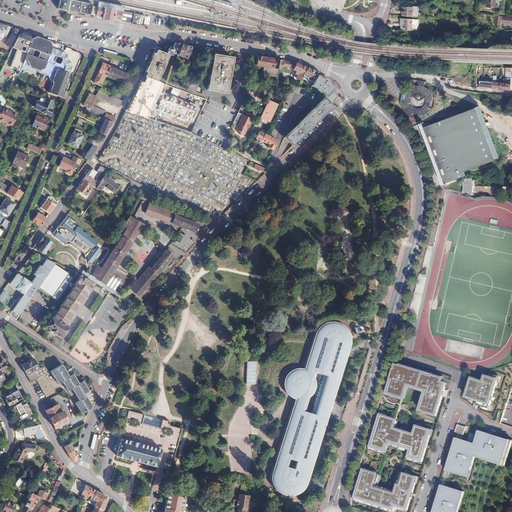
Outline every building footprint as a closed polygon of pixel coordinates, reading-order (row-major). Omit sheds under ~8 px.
[(122,15),(122,13),(119,12),(116,11),(113,11),(108,10),(105,9),(101,8),(97,7),(97,8),(92,7),(93,5),(67,0),(59,0),(57,10),(64,11),(90,17),(90,15),(96,16),(96,18),(102,19),(102,20),(105,21),(111,22),(114,23),(114,21),(120,22),(122,15)] [(98,3),(97,7),(101,8),(105,9),(108,10),(113,11),(116,11),(119,12),(122,13),(123,8),(98,3)] [(404,6),(403,16),(413,16),(413,7),(404,6)] [(126,14),(122,13),(122,15),(120,22),(123,23),(124,23),(125,23),(126,21),(126,19),(132,20),(133,15),(127,14),(126,14)] [(137,16),(133,15),(132,20),(126,19),(126,21),(125,23),(131,25),(142,27),(144,21),(145,17),(143,17),(141,17),(137,16)] [(405,24),(405,31),(413,31),(414,20),(401,19),(401,24),(405,24)] [(0,39),(1,40),(2,37),(6,39),(12,28),(7,27),(8,26),(0,23),(0,39)] [(19,35),(18,30),(14,29),(7,46),(12,48),(19,35)] [(0,90),(7,94),(12,83),(16,85),(18,82),(24,65),(38,70),(50,42),(37,38),(34,39),(32,40),(31,36),(20,32),(19,35),(12,48),(12,49),(0,73),(0,90)] [(60,97),(69,73),(75,75),(83,53),(72,50),(50,42),(38,70),(49,74),(51,84),(48,93),(60,97)] [(168,55),(169,55),(172,56),(174,53),(177,54),(181,44),(181,43),(174,42),(173,46),(171,45),(169,48),(166,54),(168,55)] [(181,44),(177,54),(186,58),(190,48),(181,44)] [(143,77),(157,82),(169,55),(168,55),(166,54),(162,52),(155,50),(143,77)] [(213,55),(207,91),(227,94),(234,58),(213,55)] [(283,61),(258,56),(257,65),(265,66),(264,75),(277,77),(281,68),(283,61)] [(295,63),(283,61),(281,68),(291,69),(293,70),(293,71),(295,72),(294,75),(296,77),(295,80),(300,82),(303,75),(306,68),(295,63)] [(92,82),(100,86),(105,76),(109,67),(101,64),(98,69),(92,82)] [(18,82),(30,86),(38,70),(24,65),(18,82)] [(130,77),(109,67),(105,76),(126,86),(130,77)] [(314,80),(317,74),(306,68),(303,75),(314,80)] [(38,70),(30,86),(48,93),(51,84),(49,74),(38,70)] [(285,137),(293,145),(312,126),(332,106),(333,105),(334,103),(335,102),(335,100),(336,97),(336,95),(336,93),(336,91),(335,88),(334,85),(333,83),(332,82),(330,80),(329,79),(317,74),(314,80),(312,86),(317,88),(326,96),(313,108),(285,137)] [(143,86),(139,94),(148,97),(154,83),(143,79),(141,85),(143,86)] [(190,82),(187,89),(195,92),(198,85),(190,82)] [(98,90),(95,97),(119,108),(122,101),(120,100),(125,89),(118,86),(113,96),(98,90)] [(421,102),(430,94),(429,93),(428,92),(426,91),(424,89),(421,88),(418,88),(416,88),(413,89),(411,90),(409,91),(407,89),(405,91),(404,93),(402,96),(401,99),(401,102),(401,105),(401,108),(402,111),(404,114),(406,116),(408,118),(410,119),(414,121),(416,116),(418,117),(420,116),(423,115),(426,114),(422,109),(421,110),(419,110),(417,111),(416,110),(414,109),(413,108),(411,107),(411,105),(410,103),(411,101),(412,99),(413,97),(417,102),(418,102),(419,102),(420,102),(421,102)] [(139,94),(138,93),(136,98),(151,104),(153,99),(148,97),(139,94)] [(87,108),(85,112),(88,113),(91,105),(95,97),(88,94),(83,106),(87,108)] [(41,97),(39,102),(37,101),(34,107),(41,110),(40,111),(49,115),(51,110),(48,108),(51,102),(41,97)] [(269,101),(260,119),(268,122),(276,104),(269,101)] [(0,118),(2,119),(13,125),(18,114),(4,107),(4,108),(0,105),(0,118)] [(104,120),(112,123),(113,122),(114,118),(106,114),(107,112),(91,105),(88,113),(104,120)] [(127,106),(125,110),(144,117),(146,113),(127,106)] [(498,158),(477,108),(427,129),(449,179),(498,158)] [(155,111),(151,119),(158,122),(162,114),(155,111)] [(252,119),(238,113),(233,124),(238,127),(237,130),(241,131),(241,135),(244,135),(246,132),(244,130),(245,128),(247,129),(249,125),(247,124),(248,122),(250,122),(252,119)] [(46,120),(36,116),(32,126),(42,130),(46,120)] [(98,132),(104,135),(112,123),(104,120),(98,132)] [(419,123),(415,125),(421,138),(424,136),(419,123)] [(74,128),(67,144),(76,148),(82,136),(79,135),(81,132),(74,128)] [(264,134),(259,132),(256,137),(261,140),(260,141),(269,145),(267,148),(273,151),(278,142),(269,136),(264,134)] [(83,158),(87,160),(99,143),(95,139),(92,143),(96,146),(95,147),(92,146),(83,158)] [(27,149),(41,155),(45,146),(42,145),(39,148),(29,144),(27,149)] [(27,156),(17,152),(12,163),(22,167),(27,156)] [(78,165),(81,159),(72,156),(70,160),(62,156),(56,168),(71,174),(75,164),(78,165)] [(258,170),(265,172),(268,169),(255,164),(254,168),(258,170)] [(83,180),(91,185),(95,188),(98,183),(91,178),(95,172),(91,169),(90,170),(82,180),(83,180)] [(95,188),(99,191),(103,186),(113,193),(117,186),(103,177),(98,183),(95,188)] [(468,191),(468,192),(476,194),(477,190),(477,186),(476,181),(476,178),(470,179),(470,182),(468,183),(468,185),(469,189),(468,191)] [(83,180),(76,189),(84,194),(91,185),(83,180)] [(21,202),(24,194),(11,186),(7,193),(21,202)] [(42,216),(45,218),(57,202),(48,196),(50,193),(43,188),(40,194),(46,198),(44,201),(41,206),(40,208),(45,212),(42,216)] [(14,204),(6,198),(0,207),(0,210),(7,215),(14,204)] [(137,212),(143,214),(148,203),(141,200),(137,212)] [(148,204),(145,213),(195,232),(198,224),(193,222),(194,220),(148,204)] [(31,220),(39,226),(45,218),(42,216),(36,212),(31,220)] [(98,267),(91,277),(114,290),(118,284),(118,283),(118,282),(117,281),(114,281),(111,280),(108,278),(110,276),(125,251),(142,225),(128,216),(122,226),(126,228),(113,249),(101,269),(98,267)] [(9,229),(11,223),(5,219),(1,225),(9,229)] [(69,244),(84,254),(84,259),(87,258),(87,262),(91,264),(101,250),(96,245),(97,243),(97,240),(94,238),(92,238),(90,237),(89,234),(86,232),(84,233),(82,232),(82,229),(79,227),(77,227),(74,225),(72,228),(64,223),(62,226),(59,227),(58,226),(56,229),(57,230),(57,232),(54,236),(61,242),(64,242),(65,245),(69,244)] [(37,246),(34,250),(46,255),(53,245),(43,237),(39,243),(41,245),(40,248),(37,246)] [(131,289),(134,291),(139,295),(161,269),(173,256),(166,250),(163,253),(161,252),(147,270),(131,289)] [(39,263),(43,258),(34,252),(31,258),(39,263)] [(9,315),(15,319),(37,288),(54,263),(45,259),(40,266),(39,265),(33,275),(35,276),(30,283),(27,281),(23,278),(22,278),(16,274),(9,284),(15,288),(15,289),(20,293),(23,294),(20,299),(15,306),(9,315)] [(54,265),(37,289),(50,298),(54,292),(58,295),(63,289),(59,286),(66,274),(54,265)] [(87,278),(87,279),(108,292),(127,304),(134,309),(132,312),(135,314),(137,311),(140,307),(142,303),(139,301),(136,304),(127,299),(134,291),(131,289),(124,297),(114,290),(91,277),(82,271),(80,274),(87,278)] [(50,321),(45,329),(49,332),(49,333),(54,336),(54,335),(60,339),(67,328),(64,325),(85,293),(86,293),(91,284),(79,277),(74,285),(74,286),(57,311),(54,310),(48,319),(50,321)] [(344,287),(336,287),(336,291),(329,290),(328,298),(332,298),(332,305),(339,306),(340,302),(347,303),(348,295),(344,295),(344,287)] [(306,398),(307,397),(309,396),(310,394),(312,393),(313,391),(314,389),(314,387),(315,384),(315,382),(314,380),(314,378),(315,373),(323,375),(316,397),(321,398),(322,396),(328,397),(327,400),(332,402),(334,394),(343,365),(346,358),(343,357),(347,345),(349,346),(350,343),(351,340),(351,339),(350,335),(349,332),(346,329),(344,326),(342,325),(338,323),(335,322),(332,322),(328,322),(324,323),(321,326),(318,328),(315,331),(310,348),(304,369),(302,368),(299,368),(296,368),(293,368),(290,370),(288,372),(286,374),(284,377),(283,380),(283,383),(283,386),(284,388),(284,390),(286,393),(287,395),(289,396),(290,397),(292,398),(294,399),(296,399),(298,399),(300,399),(302,399),(304,399),(306,398)] [(33,359),(21,365),(30,382),(35,379),(47,372),(44,366),(38,369),(33,359)] [(255,384),(255,361),(246,361),(246,384),(255,384)] [(61,364),(50,370),(57,383),(61,381),(67,391),(72,388),(77,398),(79,401),(75,403),(81,414),(89,410),(90,409),(90,408),(88,404),(89,403),(87,399),(96,394),(87,379),(79,384),(73,374),(69,376),(61,364)] [(422,415),(437,419),(448,383),(393,366),(382,399),(399,404),(404,390),(427,398),(422,415)] [(473,379),(466,398),(481,403),(493,407),(502,381),(488,376),(485,383),(473,379)] [(12,393),(5,396),(6,398),(5,399),(7,405),(9,404),(9,405),(14,403),(13,401),(20,397),(16,388),(11,390),(12,393)] [(72,388),(67,391),(73,400),(77,398),(72,388)] [(321,398),(316,397),(311,413),(316,415),(315,417),(321,419),(322,417),(327,418),(332,402),(327,400),(328,397),(322,396),(321,398)] [(303,411),(307,397),(306,398),(304,399),(302,399),(300,399),(298,399),(296,399),(294,399),(291,407),(303,411)] [(25,400),(11,407),(14,412),(17,411),(21,419),(25,417),(29,414),(31,413),(25,400)] [(55,404),(44,410),(54,428),(67,421),(64,416),(66,415),(62,409),(60,409),(58,404),(55,405),(55,404)] [(302,416),(303,411),(291,407),(278,451),(270,474),(270,478),(271,481),(271,483),(273,486),(275,489),(277,491),(279,493),(282,494),(284,495),(287,495),(289,495),(292,495),(295,494),(297,493),(300,492),(302,490),(304,488),(305,486),(306,483),(323,430),(327,418),(322,417),(321,419),(315,417),(316,415),(311,413),(310,418),(302,416)] [(40,424),(36,414),(27,419),(30,426),(40,424)] [(409,458),(424,463),(433,432),(417,427),(414,436),(391,429),(394,421),(376,416),(367,447),(385,452),(387,444),(411,451),(409,458)] [(30,426),(18,429),(19,432),(22,432),(24,437),(34,434),(35,439),(40,439),(41,442),(51,443),(40,424),(30,426)] [(429,511),(455,511),(462,492),(444,487),(449,469),(467,474),(468,470),(470,471),(471,467),(469,466),(474,453),(499,461),(498,463),(505,465),(507,459),(504,458),(507,448),(510,449),(511,440),(500,436),(499,440),(489,437),(490,435),(479,432),(475,445),(461,440),(465,427),(463,426),(457,424),(444,467),(429,511)] [(116,456),(156,467),(161,449),(121,438),(116,456)] [(76,460),(78,448),(75,449),(74,449),(72,446),(70,443),(63,446),(66,451),(73,460),(76,460)] [(17,446),(11,459),(19,463),(25,450),(32,451),(33,445),(21,444),(20,447),(17,446)] [(54,449),(52,447),(48,455),(55,467),(54,469),(57,470),(55,474),(58,475),(61,476),(62,472),(61,471),(64,465),(60,460),(58,457),(56,453),(54,449)] [(409,509),(417,480),(404,476),(401,488),(377,482),(381,468),(360,462),(350,496),(394,508),(395,505),(409,509)] [(47,470),(43,468),(35,484),(39,487),(47,470)] [(15,475),(10,483),(12,484),(11,486),(16,489),(17,488),(20,490),(26,479),(18,475),(17,476),(15,475)] [(61,476),(58,475),(47,501),(50,502),(56,487),(61,476)] [(77,479),(75,477),(68,492),(84,500),(86,496),(91,499),(94,490),(83,484),(80,481),(77,479)] [(28,511),(38,497),(43,499),(46,493),(38,489),(35,495),(30,493),(27,499),(29,501),(27,503),(25,503),(19,511),(28,511)] [(106,498),(94,490),(91,499),(95,501),(94,504),(93,506),(101,510),(106,498)] [(249,511),(245,511),(246,508),(250,509),(252,502),(249,501),(250,495),(240,493),(239,498),(240,498),(240,500),(234,499),(233,506),(239,507),(239,508),(237,508),(237,511),(232,510),(231,511),(249,511)] [(173,511),(176,499),(164,496),(161,511),(173,511)] [(5,501),(4,503),(0,511),(12,511),(15,504),(5,501)]
